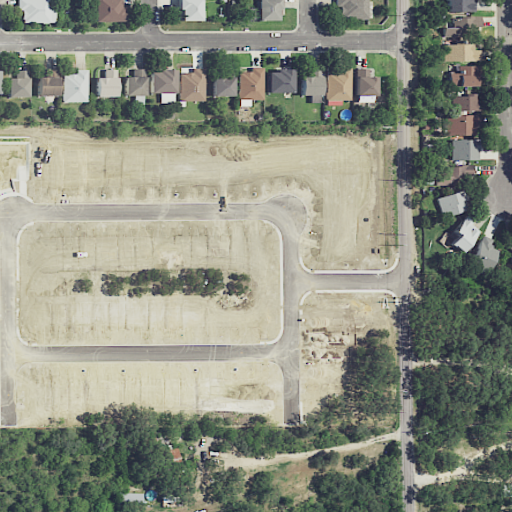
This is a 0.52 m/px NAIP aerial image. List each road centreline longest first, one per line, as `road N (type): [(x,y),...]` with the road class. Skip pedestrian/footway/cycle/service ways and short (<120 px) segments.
road 1 (residential): [(405,0),(409,511)]
road 2 (residential): [(406,43),(0,42)]
road 3 (residential): [(507,0),(509,198)]
